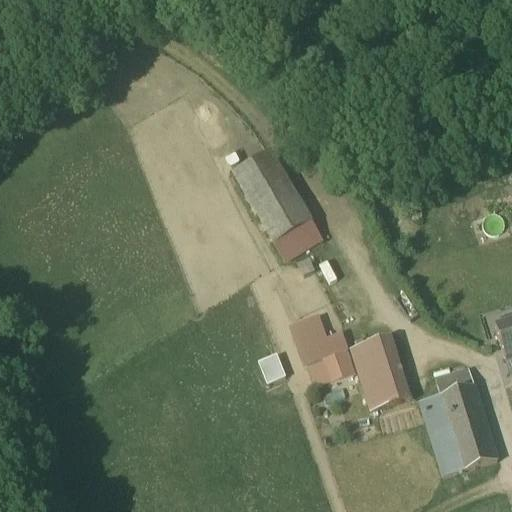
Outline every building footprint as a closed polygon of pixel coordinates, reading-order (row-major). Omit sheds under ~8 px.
[(310,227),(268,158),(233,179),(274,248),(310,227)] [(394,177),(370,183),(375,203),(399,197),(394,177)] [(310,227),(274,248),(284,265),(320,244),(310,227)] [(511,329),(495,335),(505,367),(511,365),(511,329)] [(390,341),(352,354),(372,416),(410,404),(390,341)] [(340,344),(318,352),(330,388),(353,380),(340,344)] [(468,374),(435,384),(440,402),(423,407),(447,482),(497,466),(468,374)] [(353,380),(330,388),(335,400),(357,392),(353,380)]
